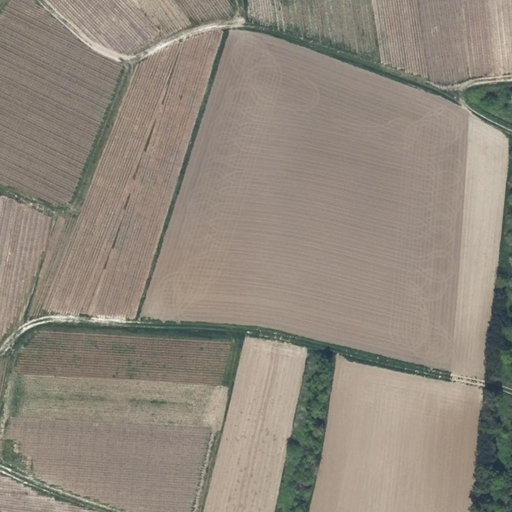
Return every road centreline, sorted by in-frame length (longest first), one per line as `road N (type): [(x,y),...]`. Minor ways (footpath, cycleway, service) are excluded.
road 1 (track): [(511,391),(237,329),(54,318),(23,328),(0,352)]
road 2 (track): [(43,0),(92,44),(123,57),(236,23),(431,87)]
road 3 (track): [(511,133),(461,98),(470,82),(511,78)]
